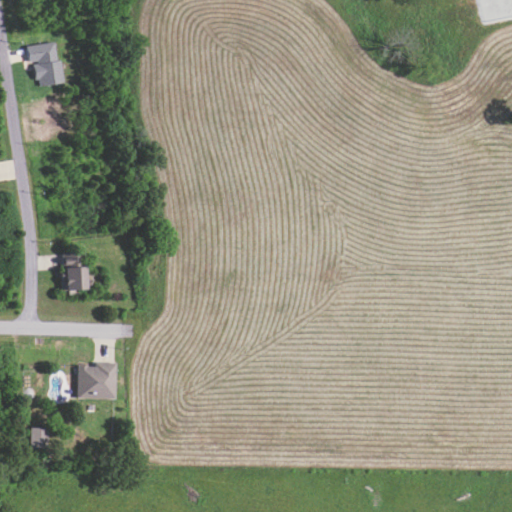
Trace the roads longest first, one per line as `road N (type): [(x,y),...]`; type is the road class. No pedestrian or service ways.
road 1 (residential): [(31,326),(28,227),(0,21)]
road 2 (residential): [(0,325),(124,331)]
